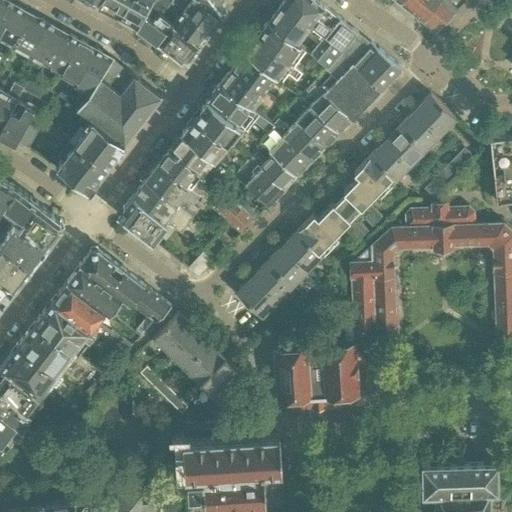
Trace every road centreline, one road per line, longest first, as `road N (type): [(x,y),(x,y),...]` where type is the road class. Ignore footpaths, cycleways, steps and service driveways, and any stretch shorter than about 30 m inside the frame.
road 1 (residential): [(197,298),(431,55)]
road 2 (residential): [(314,420),(511,409)]
road 3 (residential): [(188,85),(88,214)]
road 4 (residential): [(188,85),(50,0)]
road 5 (residential): [(88,214),(0,328)]
road 6 (residential): [(197,298),(88,214)]
